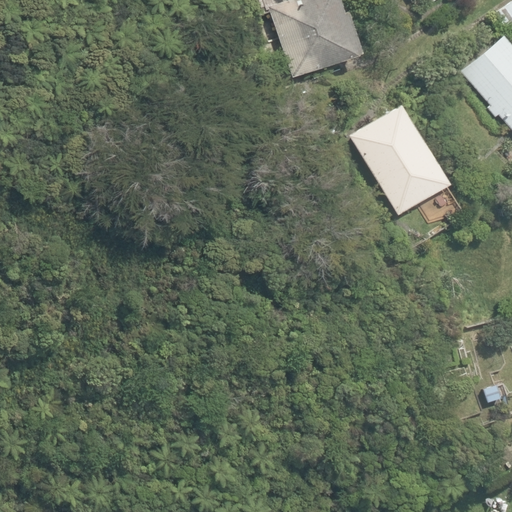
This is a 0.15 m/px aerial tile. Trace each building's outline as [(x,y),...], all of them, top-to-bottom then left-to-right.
[(280,0),(264,6),(288,76),(355,53),(341,11),(337,12),(332,0),(280,0)] [(511,0),(509,0),(491,12),(504,31),(511,26),(511,0)] [(511,51),(498,35),(457,71),(486,104),(483,107),(491,116),(494,114),(511,134),(511,51)] [(344,135),(394,217),(445,185),(396,103),(344,135)] [(484,402),(498,397),(493,383),(479,387),(484,402)]
